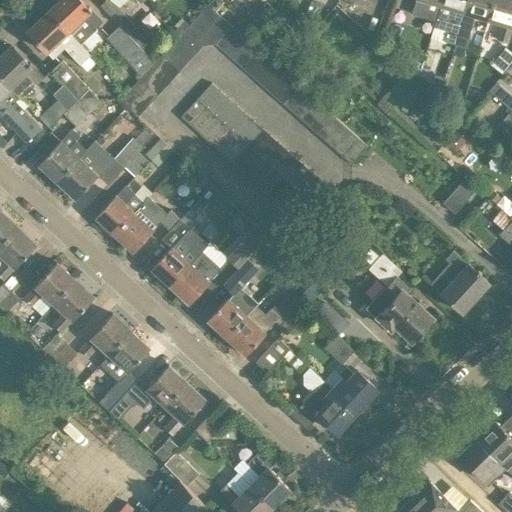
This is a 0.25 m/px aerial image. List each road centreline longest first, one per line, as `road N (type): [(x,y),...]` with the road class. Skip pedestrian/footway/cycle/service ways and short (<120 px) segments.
road 1 (residential): [(354,497),(0,168)]
road 2 (residential): [(354,497),(511,354)]
